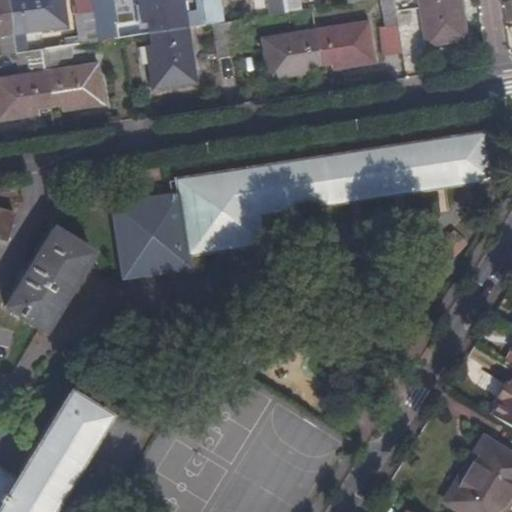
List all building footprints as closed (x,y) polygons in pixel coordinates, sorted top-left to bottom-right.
[(0,0),(0,36),(13,35),(8,0),(0,0)] [(8,0),(13,35),(24,33),(67,27),(62,0),(8,0)] [(186,29),(184,15),(181,0),(137,0),(139,6),(144,6),(147,23),(149,35),(186,29)] [(219,0),(200,0),(203,12),(205,26),(212,25),(224,23),(219,0)] [(285,0),(229,0),(230,2),(245,0),(270,0),(273,15),(288,13),(285,0)] [(295,0),(285,0),(288,13),(298,12),(295,0)] [(384,56),(401,53),(397,27),(395,10),(393,0),(381,0),(386,29),(380,29),(384,56)] [(418,6),(417,0),(393,0),(395,10),(418,6)] [(454,0),(417,0),(418,6),(425,47),(466,41),(463,16),(457,17),(454,0)] [(460,0),(454,0),(457,17),(463,16),(460,0)] [(141,24),(147,23),(144,6),(139,6),(141,24)] [(109,10),(93,12),(98,43),(113,40),(109,10)] [(93,12),(93,11),(76,14),(80,45),(98,43),(93,12)] [(312,12),(315,30),(322,29),(319,11),(312,12)] [(205,26),(203,12),(184,15),(186,29),(205,26)] [(243,20),(229,22),(233,52),(247,50),(243,20)] [(229,22),(224,23),(212,25),(217,59),(234,57),(233,52),(229,22)] [(315,30),(321,66),(331,65),(349,63),(350,69),(375,65),(369,22),(322,29),(315,30)] [(397,27),(401,53),(414,51),(410,25),(397,27)] [(186,29),(149,35),(151,46),(154,64),(147,64),(151,89),(194,83),(186,29)] [(309,68),(321,66),(315,30),(261,38),(267,81),(297,76),(297,70),(309,68)] [(24,33),(13,35),(16,55),(27,53),(24,33)] [(154,64),(151,46),(145,47),(147,64),(154,64)] [(72,60),(70,47),(55,49),(41,51),(44,71),(49,107),(61,105),(77,103),(79,109),(103,104),(97,62),(58,68),(57,62),(72,60)] [(30,73),(44,71),(41,51),(27,53),(29,66),(30,73)] [(27,53),(16,55),(19,68),(29,66),(27,53)] [(349,63),(331,65),(332,71),(350,69),(349,63)] [(37,109),(49,107),(44,71),(30,73),(0,77),(0,121),(21,118),(20,112),(37,109)] [(77,103),(61,105),(61,111),(79,109),(77,103)] [(38,115),(37,109),(20,112),(21,118),(38,115)] [(425,143),(431,189),(488,180),(481,135),(425,143)] [(258,214),(431,189),(425,143),(175,181),(177,194),(186,256),(189,255),(262,244),(258,214)] [(186,256),(177,194),(110,204),(122,281),(192,270),(189,255),(186,256)] [(0,208),(0,241),(4,242),(12,213),(0,208)] [(436,247),(453,259),(466,241),(450,229),(436,247)] [(92,254),(71,242),(52,230),(4,307),(44,332),(92,254)] [(511,376),(490,415),(503,423),(511,427),(511,376)] [(0,511),(50,511),(109,418),(69,393),(15,481),(0,472),(0,511)] [(511,458),(486,442),(483,445),(448,501),(466,511),(498,511),(511,491),(511,458)]
